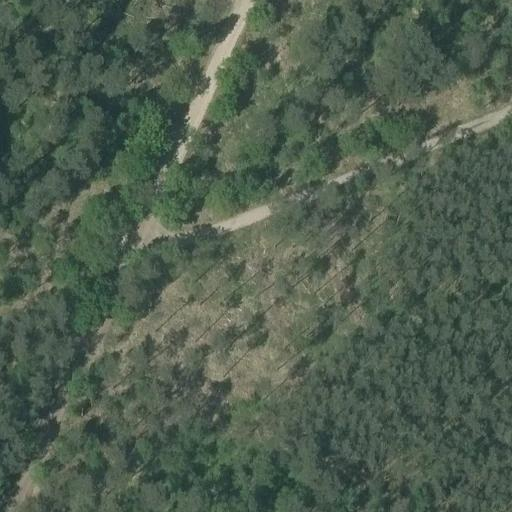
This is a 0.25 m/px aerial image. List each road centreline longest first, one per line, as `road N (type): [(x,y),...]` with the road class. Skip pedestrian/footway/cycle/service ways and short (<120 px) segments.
road 1 (track): [(124,270),(165,246),(511,113)]
road 2 (track): [(124,270),(246,0)]
road 3 (track): [(10,511),(124,270)]
road 4 (track): [(0,326),(124,270)]
